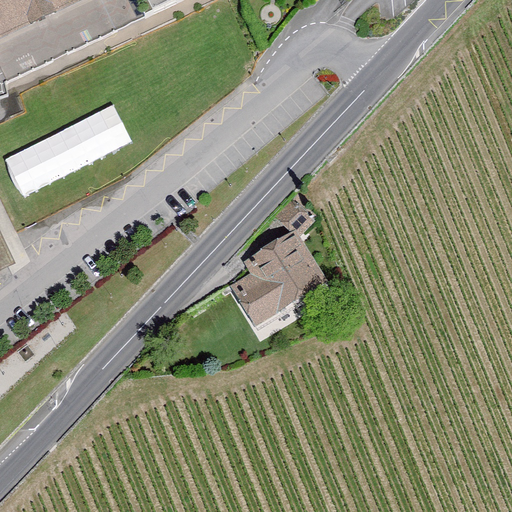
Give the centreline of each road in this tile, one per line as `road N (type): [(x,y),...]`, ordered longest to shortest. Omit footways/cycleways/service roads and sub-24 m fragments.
road 1 (tertiary): [(381,72),(0,477)]
road 2 (unclassified): [(0,304),(324,46),(381,72)]
